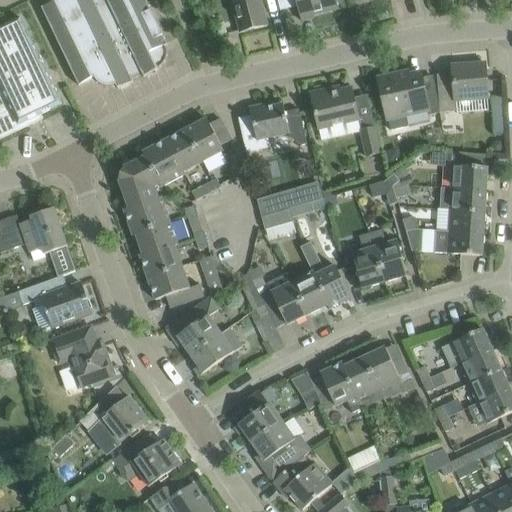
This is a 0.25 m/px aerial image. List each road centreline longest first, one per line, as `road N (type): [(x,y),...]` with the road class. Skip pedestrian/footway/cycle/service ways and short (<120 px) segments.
road 1 (residential): [(71,152),(217,82),(427,34),(511,28)]
road 2 (residential): [(190,424),(375,320),(509,280)]
road 3 (residential): [(190,424),(135,341),(71,152)]
